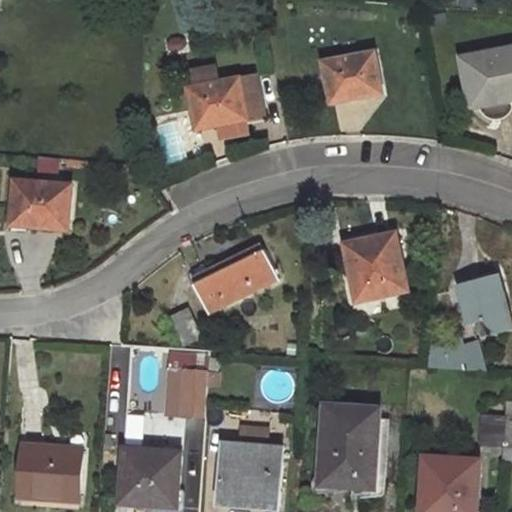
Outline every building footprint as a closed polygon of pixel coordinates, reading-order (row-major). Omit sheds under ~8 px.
[(511,99),(511,48),(461,59),(470,108),(479,106),(481,111),(484,116),(490,119),(498,119),(501,118),(505,116),(508,113),(511,107),(511,100),(511,99)] [(381,87),(374,53),(324,63),(333,104),(372,95),(371,89),(381,87)] [(263,117),(255,75),(218,82),(215,67),(193,71),(196,86),(189,87),(197,125),(214,122),(215,126),(218,139),(249,133),(246,120),(263,117)] [(382,93),(381,87),(371,89),(372,95),(382,93)] [(69,224),(72,186),(16,181),(13,226),(55,229),(56,223),(69,224)] [(408,290),(396,233),(346,244),(358,301),(408,290)] [(211,314),(281,279),(266,249),(196,284),(211,314)] [(511,326),(511,313),(503,277),(498,278),(511,327),(511,326)] [(511,327),(498,278),(462,288),(470,320),(481,317),(481,321),(486,320),(489,333),(511,327)] [(174,302),(155,310),(167,339),(188,331),(174,302)] [(464,347),(461,335),(452,331),(433,332),(431,367),(471,370),(464,347)] [(487,371),(479,342),(464,347),(471,370),(487,371)] [(206,417),(211,357),(171,354),(167,415),(206,417)] [(377,478),(382,408),(326,405),(321,485),(343,487),(344,476),(377,478)] [(505,446),(507,417),(482,415),(480,444),(505,446)] [(267,447),(268,431),(242,430),(241,445),(267,447)] [(279,509),(284,448),(267,447),(241,445),(225,443),(220,504),(279,509)] [(80,500),(83,450),(23,446),(20,496),(80,500)] [(179,508),(183,452),(125,447),(121,501),(153,503),(153,506),(179,508)] [(477,511),(481,460),(425,456),(421,511),(477,511)] [(376,489),(377,478),(344,476),(343,487),(376,489)]
